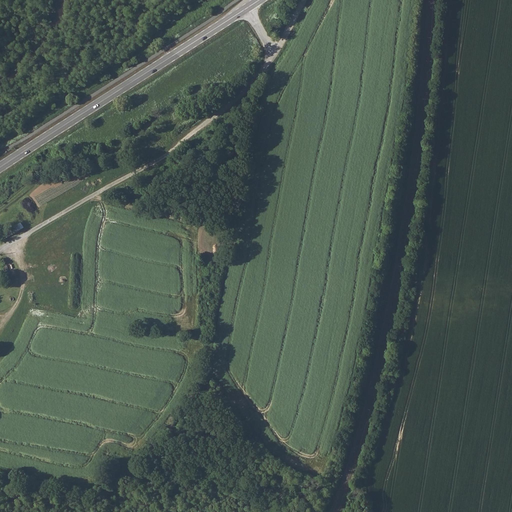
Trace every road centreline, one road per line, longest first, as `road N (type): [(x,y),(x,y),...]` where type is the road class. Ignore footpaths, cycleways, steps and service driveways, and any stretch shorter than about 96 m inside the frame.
road 1 (unclassified): [(245,6),(271,46),(254,88),(148,166),(0,250)]
road 2 (secondary): [(0,167),(245,6)]
